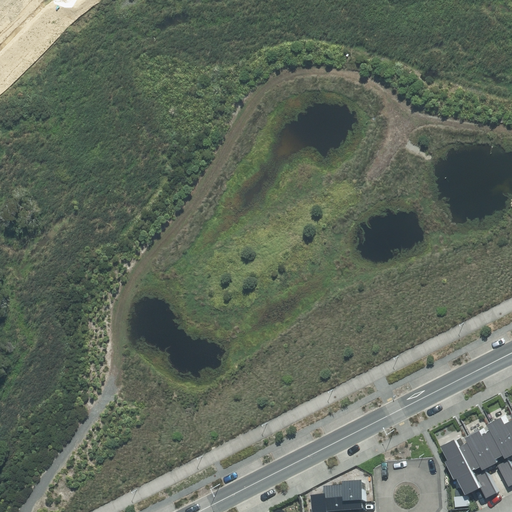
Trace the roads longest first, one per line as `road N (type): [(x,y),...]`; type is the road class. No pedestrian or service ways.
road 1 (track): [(24,511),(114,383),(124,285),(201,193),(259,90),(282,73),(341,71),(401,111),(511,134)]
road 2 (tertiary): [(511,355),(198,511)]
